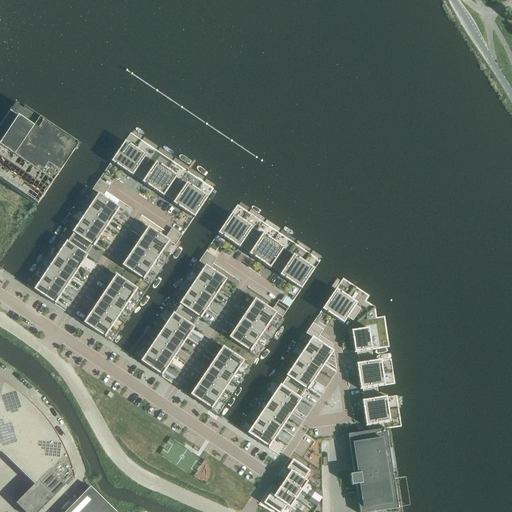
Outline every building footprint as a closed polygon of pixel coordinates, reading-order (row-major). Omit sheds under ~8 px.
[(0,126),(0,181),(12,189),(25,198),(35,205),(37,206),(80,144),(79,144),(74,140),(73,141),(66,137),(38,118),(17,104),(15,104),(13,106),(5,119),(0,126)] [(124,142),(111,162),(121,169),(135,149),(124,142)] [(135,149),(121,169),(132,177),(133,175),(138,178),(146,166),(141,163),(146,156),(135,149)] [(146,166),(138,178),(143,181),(141,183),(152,190),(166,170),(155,162),(151,169),(146,166)] [(166,170),(152,190),(157,194),(163,197),(164,196),(169,199),(177,187),(172,184),(177,177),(166,170)] [(99,180),(95,185),(106,192),(109,187),(99,180)] [(177,187),(169,199),(174,202),(172,204),(183,211),(197,190),(186,183),(181,190),(177,187)] [(98,194),(91,204),(113,218),(120,208),(103,197),(106,192),(95,185),(92,190),(98,194)] [(197,190),(183,211),(194,218),(207,198),(197,190)] [(91,204),(85,213),(106,228),(113,218),(91,204)] [(85,213),(79,223),(100,237),(106,228),(85,213)] [(231,214),(217,234),(228,241),(242,221),(231,214)] [(242,221),(228,241),(233,245),(239,249),(240,247),(245,250),(253,238),(248,235),(253,228),(242,221)] [(79,223),(72,232),(94,247),(100,237),(79,223)] [(144,232),(141,237),(162,252),(169,242),(175,246),(179,241),(168,234),(165,238),(148,227),(144,232)] [(168,233),(168,234),(179,241),(182,235),(177,232),(172,228),(168,233)] [(66,241),(65,242),(87,257),(87,256),(86,255),(92,247),(93,247),(94,247),(72,232),(72,233),(73,234),(68,240),(67,242),(66,241)] [(253,238),(245,250),(249,253),(248,255),(259,262),(273,241),(262,234),(257,241),(253,238)] [(141,237),(135,247),(156,261),(162,252),(141,237)] [(273,241),(259,262),(270,269),(271,267),(276,271),(284,259),(279,256),(284,249),(273,241)] [(65,242),(59,252),(81,266),(87,257),(65,242)] [(135,247),(128,256),(150,271),(156,262),(156,261),(135,247)] [(206,251),(202,257),(213,264),(216,258),(211,255),(206,251)] [(59,252),(53,261),(74,276),(81,266),(59,252)] [(284,259),(276,271),(280,274),(279,276),(290,283),(304,262),(293,255),(288,262),(284,259)] [(128,256),(121,266),(143,281),(150,271),(128,256)] [(205,266),(198,276),(220,290),(226,280),(209,269),(213,264),(202,257),(199,262),(205,266)] [(53,261),(46,271),(68,285),(74,276),(53,261)] [(304,262),(290,283),(300,290),(314,270),(304,262)] [(46,271),(40,280),(62,294),(68,285),(46,271)] [(116,275),(109,285),(130,300),(137,289),(116,275)] [(198,276),(192,285),(213,300),(220,290),(198,276)] [(40,280),(33,290),(55,305),(62,294),(40,280)] [(109,285),(102,295),(124,309),(130,300),(109,285)] [(192,285),(185,295),(207,309),(213,300),(192,285)] [(337,286),(323,308),(334,315),(349,294),(337,286)] [(349,294),(334,315),(345,323),(350,316),(355,319),(363,307),(358,303),(360,301),(349,294)] [(102,295),(96,304),(118,318),(124,309),(102,295)] [(181,301),(179,304),(200,319),(207,309),(185,295),(181,301)] [(255,299),(248,309),(269,324),(276,314),(282,318),(285,312),(275,305),(272,310),(255,299)] [(275,305),(285,312),(289,307),(278,300),(275,305)] [(96,304),(90,313),(111,328),(118,318),(96,304)] [(173,313),(172,314),(194,328),(193,327),(199,318),(200,319),(179,304),(179,305),(180,306),(174,314),(173,313)] [(248,309),(241,319),(263,333),(269,324),(248,309)] [(84,322),(83,324),(98,334),(104,338),(111,328),(90,313),(84,322)] [(170,317),(166,323),(187,338),(194,328),(172,314),(170,317)] [(316,318),(312,323),(323,331),(327,326),(316,318)] [(241,319),(235,328),(257,342),(263,333),(241,319)] [(166,323),(160,333),(181,347),(187,338),(166,323)] [(315,333),(308,343),(331,358),(337,348),(320,336),(323,331),(312,323),(309,329),(315,333)] [(235,328),(228,338),(250,353),(257,342),(235,328)] [(160,333),(153,342),(175,357),(181,347),(160,333)] [(376,333),(350,337),(352,350),(357,349),(358,355),(372,353),(371,347),(378,346),(376,333)] [(153,342),(147,352),(168,366),(175,357),(153,342)] [(308,343),(302,352),(324,367),(331,358),(308,343)] [(222,347),(216,357),(237,371),(244,361),(222,347)] [(147,352),(140,362),(161,377),(168,366),(147,352)] [(302,352),(295,362),(317,377),(324,367),(302,352)] [(359,361),(356,361),(358,375),(384,371),(382,357),(373,359),(372,353),(358,355),(359,361)] [(216,357),(209,366),(231,381),(237,371),(216,357)] [(288,372),(288,373),(289,374),(309,387),(310,388),(311,387),(317,377),(295,362),(288,372)] [(209,366),(203,376),(224,390),(231,381),(209,366)] [(384,371),(358,375),(360,388),(365,387),(365,393),(380,391),(379,385),(386,384),(384,371)] [(282,382),(281,382),(304,397),(303,396),(309,387),(289,374),(283,382),(282,382)] [(203,376),(197,385),(218,400),(224,390),(203,376)] [(281,382),(275,392),(297,407),(304,397),(281,382)] [(0,415),(8,423),(30,402),(26,399),(23,397),(20,394),(14,390),(9,386),(3,383),(0,396),(0,415)] [(191,393),(190,396),(210,409),(211,410),(218,400),(197,385),(191,393)] [(366,399),(364,399),(366,413),(392,409),(390,395),(381,397),(380,391),(365,393),(366,399)] [(272,397),(268,402),(290,417),(297,407),(275,392),(272,397)] [(8,423),(19,434),(40,413),(37,409),(33,405),(30,402),(8,423)] [(268,402),(261,412),(284,427),(290,417),(268,402)] [(392,409),(366,413),(368,426),(376,425),(377,428),(392,426),(391,422),(394,422),(392,409)] [(135,421),(161,438),(168,428),(143,410),(135,421)] [(261,412),(255,422),(277,437),(284,427),(261,412)] [(19,434),(30,445),(50,425),(46,420),(43,416),(40,413),(19,434)] [(0,452),(1,453),(19,434),(8,423),(0,415),(0,452)] [(255,422),(248,432),(270,447),(277,437),(255,422)] [(30,445),(42,456),(59,439),(56,434),(53,429),(50,425),(30,445)] [(386,429),(348,435),(350,447),(353,470),(354,474),(350,475),(351,486),(356,485),(359,511),(376,511),(398,509),(386,429)] [(184,451),(189,443),(173,432),(168,439),(184,451)] [(1,453),(12,463),(30,445),(19,434),(1,453)] [(59,439),(42,456),(52,467),(49,470),(65,486),(73,477),(73,478),(74,478),(72,471),(70,464),(68,457),(65,451),(62,445),(59,439)] [(12,463),(24,475),(42,456),(30,445),(12,463)] [(24,475),(34,485),(38,482),(49,470),(52,467),(42,456),(24,475)] [(293,458),(287,467),(290,470),(303,479),(309,470),(293,458)] [(49,470),(38,482),(54,497),(65,486),(49,470)] [(290,470),(284,478),(301,489),(307,481),(303,479),(290,470)] [(284,478),(279,486),(295,498),(301,489),(284,478)] [(202,491),(239,506),(243,494),(207,480),(202,491)] [(34,485),(27,492),(43,508),(54,497),(38,482),(34,485)] [(279,486),(273,495),(285,504),(289,506),(295,498),(279,486)] [(115,511),(90,487),(65,511),(115,511)] [(39,511),(43,508),(27,492),(15,504),(23,511),(39,511)] [(269,492),(263,501),(278,511),(279,511),(285,504),(273,495),(269,492)] [(311,498),(308,501),(317,507),(319,503),(311,498)]
